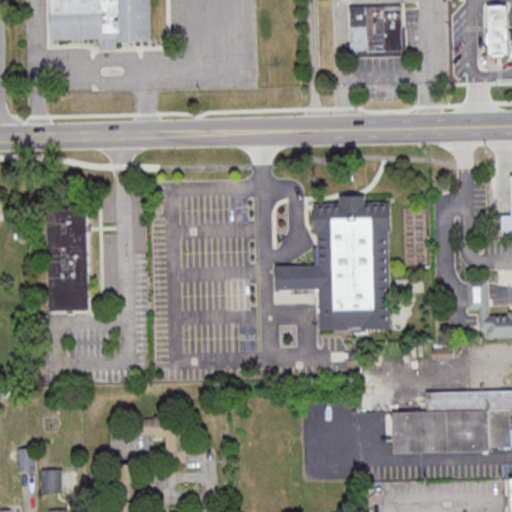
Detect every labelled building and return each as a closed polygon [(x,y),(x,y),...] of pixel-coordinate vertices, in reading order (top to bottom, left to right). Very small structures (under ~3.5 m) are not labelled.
[(151,40),(150,0),(51,0),(52,40),(101,39),(101,50),(117,50),(117,41),(151,40)] [(405,4),(351,4),(351,56),(405,56),(405,4)] [(487,55),(509,55),(509,4),(487,4),(487,55)] [(392,202),(367,202),(367,195),(341,195),(341,203),(316,203),(316,265),(277,265),(277,289),(320,289),(320,328),(392,328),(392,202)] [(51,310),(91,310),(90,206),(49,206),(51,310)] [(511,235),(511,214),(500,214),(501,236),(511,235)] [(511,336),(511,312),(490,312),(490,279),(467,279),(468,310),(482,309),(482,337),(511,336)] [(442,349),(442,356),(452,357),(453,350),(442,349)] [(395,452),(511,450),(511,389),(427,391),(428,411),(394,411),(395,452)] [(187,462),(187,418),(145,418),(145,436),(167,436),(167,461),(187,462)] [(19,470),(35,470),(35,447),(19,447),(19,470)] [(134,493),(134,464),(120,464),(120,493),(134,493)] [(63,492),(63,468),(43,468),(43,492),(63,492)]
